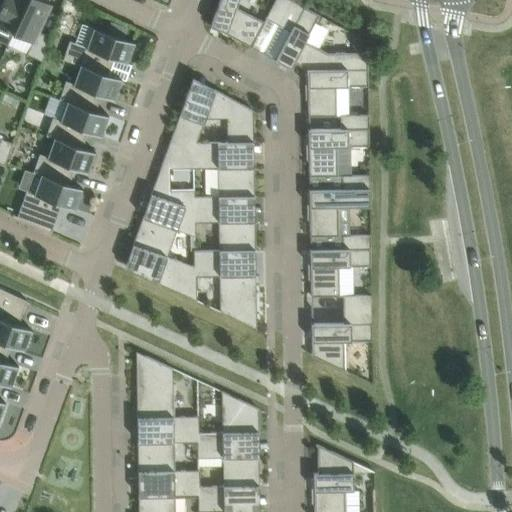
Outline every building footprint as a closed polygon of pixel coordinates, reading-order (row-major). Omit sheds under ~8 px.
[(0,26),(14,33),(28,0),(3,0),(0,8),(0,26)] [(45,0),(28,0),(14,33),(34,42),(28,54),(41,60),(51,37),(39,31),(52,3),(45,0)] [(236,7),(238,0),(220,0),(211,26),(216,28),(252,47),(265,22),(236,7)] [(292,0),(291,0),(275,0),(266,18),(279,25),(292,0)] [(300,65),(308,69),(368,68),(368,52),(325,52),(305,41),(316,22),(319,15),(292,0),(279,25),(291,31),(276,59),(291,68),(294,62),(300,65)] [(70,62),(71,63),(81,67),(114,78),(115,76),(120,61),(136,66),(143,47),(101,31),(95,50),(76,43),(70,62)] [(60,99),(68,102),(95,112),(96,111),(101,95),(115,100),(122,79),(115,76),(114,78),(81,67),(74,84),(67,81),(60,99)] [(368,68),(308,69),(308,86),(305,86),(306,99),(308,99),(309,116),(337,115),(336,86),(368,86),(368,68)] [(193,144),(197,143),(206,118),(227,118),(228,143),(242,143),(254,143),(253,109),(193,78),(170,144),(188,144),(193,144)] [(88,131),(102,136),(109,115),(96,111),(95,112),(68,102),(61,120),(54,117),(47,136),(55,138),(82,148),(83,147),(88,131)] [(341,115),(341,128),(369,128),(369,115),(341,115)] [(337,146),(369,146),(369,128),(341,128),(309,129),(309,146),(306,146),(307,159),(309,159),(310,176),(338,175),(337,146)] [(0,163),(5,166),(13,143),(2,138),(0,142),(0,163)] [(82,148),(55,138),(48,156),(40,154),(34,172),(41,175),(69,185),(70,183),(75,168),(89,173),(96,152),(83,147),(82,148)] [(219,197),(243,197),(255,197),(254,143),(242,143),(228,143),(197,143),(193,144),(194,147),(199,147),(201,168),(218,167),(219,197)] [(188,144),(170,144),(144,216),(177,229),(195,237),(195,219),(189,219),(188,194),(195,194),(195,190),(172,189),(173,168),(195,167),(195,165),(194,147),(193,144),(188,144)] [(83,188),(70,183),(69,185),(41,175),(35,193),(27,190),(18,216),(52,232),(62,204),(76,209),(83,188)] [(342,175),(342,188),(370,188),(369,175),(342,175)] [(338,206),(370,206),(370,188),(342,188),(310,189),(310,206),(307,206),(308,219),(310,219),(310,236),(339,235),(338,206)] [(219,221),(219,251),(256,250),(255,197),(243,197),(219,197),(201,197),(194,197),(195,219),(195,222),(201,222),(219,221)] [(168,256),(177,229),(144,216),(126,267),(197,300),(196,276),(195,266),(168,256)] [(343,235),(343,248),(371,248),(370,235),(343,235)] [(339,266),(371,266),(371,248),(343,248),(311,249),(311,266),(308,266),(309,279),(311,279),(311,296),(340,295),(339,266)] [(195,251),(195,263),(195,266),(196,276),(220,275),(220,311),(257,328),(256,262),(256,250),(219,251),(195,251)] [(28,300),(0,287),(0,339),(12,344),(11,345),(25,350),(32,329),(19,324),(28,300)] [(344,309),(372,308),(371,295),(344,295),(344,309)] [(345,340),(372,340),(372,308),(344,309),(344,323),(312,323),(312,353),(311,353),(311,354),(346,370),(346,369),(345,369),(345,340)] [(0,382),(12,386),(19,366),(6,361),(11,345),(12,344),(0,339),(0,382)] [(150,440),(174,441),(199,441),(199,432),(199,415),(174,416),(173,368),(137,351),(138,440),(150,440)] [(199,457),(223,457),(259,456),(258,408),(222,391),(223,431),(199,432),(199,441),(199,457)] [(174,441),(150,440),(138,440),(139,494),(151,494),(175,495),(199,495),(199,486),(199,470),(175,470),(174,441)] [(315,503),(314,511),(345,511),(345,490),(354,489),(354,472),(374,471),(374,470),(317,443),(316,445),(318,445),(318,472),(314,473),(314,490),(312,490),(312,503),(315,503)] [(260,508),(259,456),(223,457),(224,486),(199,486),(199,495),(200,511),(224,511),(248,509),(260,508)] [(139,494),(139,511),(175,511),(175,495),(151,494),(139,494)]
